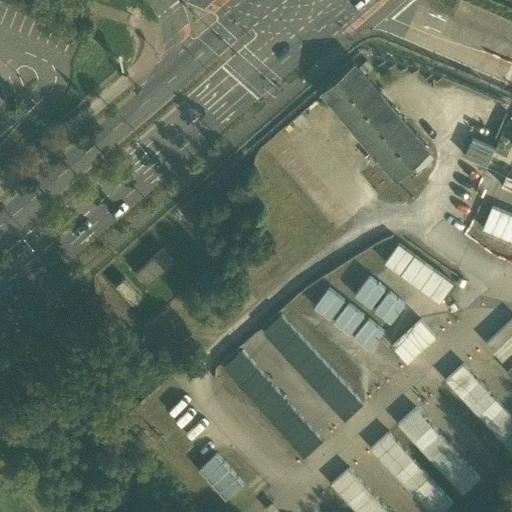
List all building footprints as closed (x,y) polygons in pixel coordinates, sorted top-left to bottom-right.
[(430,148),(356,62),(323,91),(327,95),(319,102),(325,109),(333,103),(374,151),(367,158),(373,165),(381,159),(396,177),(430,148)] [(491,165),(500,145),(475,135),(466,155),(491,165)] [(511,209),(493,202),(483,229),(511,239),(511,209)] [(398,242),(385,266),(447,299),(460,275),(398,242)] [(135,271),(147,285),(177,259),(164,245),(135,271)] [(371,273),(356,294),(394,321),(409,300),(371,273)] [(139,295),(123,278),(115,286),(131,304),(139,295)] [(374,348),(389,327),(332,284),(316,306),(374,348)] [(368,401),(286,310),(266,329),(348,419),(368,401)] [(424,314),(392,344),(409,363),(442,333),(424,314)] [(511,317),(486,341),(504,361),(511,353),(511,317)] [(308,455),(329,437),(246,347),(225,365),(308,455)] [(511,448),(511,408),(466,360),(446,379),(511,448)] [(464,493),(484,475),(419,403),(399,421),(464,493)] [(219,449),(199,468),(228,499),(249,480),(219,449)]
